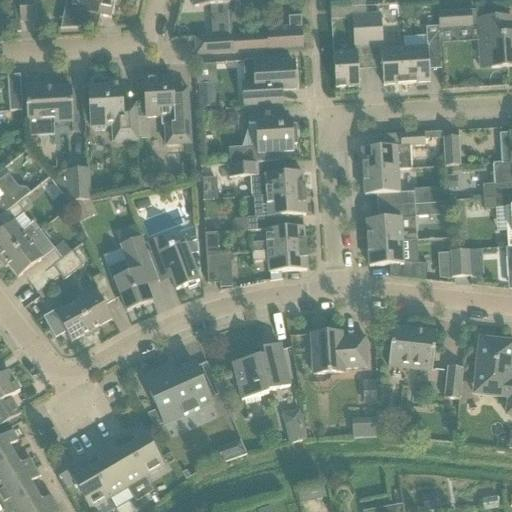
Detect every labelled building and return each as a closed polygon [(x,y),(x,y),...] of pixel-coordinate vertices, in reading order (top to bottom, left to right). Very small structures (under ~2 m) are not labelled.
[(17,0),(19,23),(32,22),(30,0),(17,0)] [(74,0),(78,1),(75,12),(81,13),(111,20),(114,2),(120,3),(120,0),(74,0)] [(228,0),(192,0),(193,8),(229,6),(228,0)] [(471,30),(470,12),(437,14),(438,28),(438,32),(471,30)] [(380,15),(366,16),(368,49),(382,48),(380,15)] [(368,49),(366,16),(351,16),(354,50),(368,49)] [(281,29),(266,30),(266,32),(266,35),(267,51),(267,52),(302,50),(302,44),(302,43),(302,41),(301,30),(301,28),(300,17),(288,18),(289,28),(281,29)] [(511,68),(511,34),(511,19),(489,21),(477,21),(479,55),(480,71),(511,68)] [(17,22),(0,22),(0,32),(18,32),(17,22)] [(425,29),(426,44),(439,43),(438,32),(438,28),(425,29)] [(266,35),(231,38),(232,54),(267,51),(266,35)] [(232,54),(231,38),(195,40),(196,56),(232,54)] [(427,49),(404,51),(406,86),(410,86),(410,85),(429,84),(428,64),(428,60),(427,49)] [(406,86),(404,51),(380,52),(381,67),(382,87),(401,86),(406,86)] [(332,55),(335,91),(340,90),(340,89),(359,88),(356,54),(332,55)] [(243,65),(244,84),(242,84),(244,110),(281,107),(280,92),(295,91),(293,63),(278,64),(278,61),(254,63),(254,64),(243,65)] [(142,81),(143,101),(145,119),(152,119),(160,119),(160,128),(166,127),(167,148),(191,147),(190,125),(189,109),(174,110),(173,99),(172,79),(142,81)] [(24,88),(26,108),(27,122),(54,120),(54,124),(73,123),(71,89),(46,91),(45,87),(24,88)] [(112,127),(113,144),(137,142),(135,106),(122,107),(120,87),(88,89),(90,128),(112,127)] [(8,99),(9,113),(22,112),(21,98),(8,99)] [(257,150),(228,151),(229,166),(266,164),(278,163),(278,154),(293,153),(292,145),(296,145),(295,127),(291,127),(291,123),(281,124),(273,124),(273,112),(253,113),(247,113),(248,128),(255,127),(257,150)] [(236,113),(225,114),(226,128),(237,127),(236,113)] [(499,135),(501,164),(501,165),(511,164),(511,133),(509,133),(509,135),(499,135)] [(361,170),(362,174),(397,172),(410,171),(409,149),(424,148),(423,134),(399,136),(400,148),(361,151),(362,169),(361,170)] [(442,140),(444,168),(460,167),(458,139),(442,140)] [(266,197),(266,198),(304,195),(303,191),(301,174),(266,176),(266,164),(229,166),(226,166),(228,179),(250,178),(251,198),(266,197)] [(489,186),(482,187),(483,201),(489,201),(511,199),(511,164),(501,165),(501,164),(493,164),(493,165),(493,175),(499,175),(500,186),(494,186),(489,186)] [(63,198),(68,204),(91,202),(89,170),(65,172),(51,182),(63,198)] [(397,172),(362,174),(362,178),(363,178),(364,197),(399,195),(397,172)] [(455,177),(445,178),(446,190),(455,190),(455,177)] [(129,181),(127,184),(127,188),(131,190),(134,189),(137,186),(136,182),(133,180),(129,181)] [(25,198),(30,194),(27,190),(19,189),(10,196),(0,183),(0,217),(25,198)] [(404,195),(405,207),(414,206),(413,194),(404,195)] [(247,232),(266,232),(284,230),(283,218),(304,217),(303,200),(304,200),(304,195),(266,198),(267,218),(246,219),(247,232)] [(1,233),(0,233),(0,262),(0,263),(39,232),(33,224),(23,232),(14,221),(22,215),(24,214),(32,207),(25,198),(17,205),(7,212),(0,217),(0,231),(0,232),(1,233)] [(63,198),(54,205),(62,215),(71,208),(63,198)] [(146,201),(134,205),(137,213),(149,209),(146,201)] [(366,241),(366,245),(416,242),(414,206),(405,207),(392,208),(393,220),(366,222),(367,240),(366,241)] [(250,245),(251,254),(305,251),(305,246),(304,246),(303,229),(284,230),(266,232),(266,243),(250,245)] [(150,263),(141,238),(138,230),(116,239),(119,246),(120,251),(125,262),(110,268),(106,269),(111,283),(114,282),(126,314),(152,304),(145,285),(138,267),(150,263)] [(39,232),(0,263),(5,269),(7,267),(17,279),(21,276),(28,285),(51,268),(61,260),(53,250),(39,232)] [(217,235),(204,235),(207,285),(208,285),(219,284),(218,271),(217,256),(218,256),(217,235)] [(169,250),(170,252),(167,253),(162,239),(144,245),(153,268),(165,264),(175,292),(186,287),(188,291),(196,288),(195,284),(198,283),(188,257),(197,254),(197,242),(174,251),(174,248),(169,250)] [(416,242),(366,245),(366,249),(367,249),(369,268),(388,267),(389,279),(425,282),(427,266),(417,265),(416,242)] [(305,251),(251,254),(252,264),(268,263),(268,275),(305,272),(304,255),(305,255),(305,251)] [(61,260),(51,268),(59,278),(60,278),(62,281),(82,266),(72,252),(61,260)] [(451,267),(451,278),(470,277),(468,252),(450,253),(450,254),(451,267)] [(450,254),(437,255),(439,279),(451,281),(451,278),(451,267),(450,254)] [(218,256),(217,256),(218,271),(219,284),(219,289),(232,288),(230,270),(229,255),(218,256)] [(51,268),(28,285),(36,296),(59,278),(51,268)] [(94,295),(75,305),(92,335),(99,332),(97,329),(111,321),(104,307),(115,301),(100,275),(89,281),(94,290),(94,295)] [(92,335),(75,305),(44,322),(54,340),(65,334),(70,344),(84,336),(86,339),(92,335)] [(387,368),(431,373),(435,335),(392,330),(387,368)] [(310,336),(312,376),(343,374),(343,370),(366,369),(364,339),(341,340),(341,334),(310,336)] [(504,416),(511,416),(511,367),(511,365),(511,350),(500,349),(501,342),(479,340),(477,358),(473,360),(473,364),(476,368),(473,395),(507,399),(504,416)] [(255,359),(232,365),(241,402),(244,401),(245,406),(260,402),(259,398),(268,396),(267,393),(289,388),(279,346),(262,351),(262,352),(257,353),(255,357),(255,359)] [(211,405),(195,368),(194,367),(172,377),(169,368),(143,380),(157,411),(146,415),(154,429),(163,425),(164,426),(211,405)] [(443,400),(459,402),(462,370),(446,368),(443,400)] [(5,401),(19,393),(17,389),(16,389),(7,373),(0,376),(0,427),(20,416),(15,408),(11,410),(5,401)] [(362,383),(362,405),(376,405),(376,383),(362,383)] [(283,424),(288,445),(306,441),(301,420),(283,424)] [(136,443),(127,449),(145,479),(164,469),(140,428),(131,434),(136,443)] [(0,439),(0,463),(13,456),(8,447),(17,442),(12,432),(0,439)] [(112,445),(103,450),(126,490),(132,500),(134,504),(153,493),(145,479),(127,449),(117,454),(112,445)] [(100,464),(90,470),(108,501),(114,511),(132,500),(126,490),(103,450),(94,455),(100,464)] [(0,463),(0,488),(33,469),(28,461),(19,466),(13,456),(0,463)] [(107,501),(90,470),(81,475),(76,466),(66,472),(89,511),(107,501)] [(0,488),(0,503),(4,511),(35,493),(29,484),(38,478),(33,469),(0,488)] [(190,478),(186,472),(181,474),(185,481),(190,478)] [(322,488),(298,493),(300,506),(325,502),(322,488)] [(4,511),(45,511),(55,507),(49,497),(40,503),(35,493),(4,511)] [(435,494),(421,497),(424,511),(428,511),(438,510),(435,494)]
